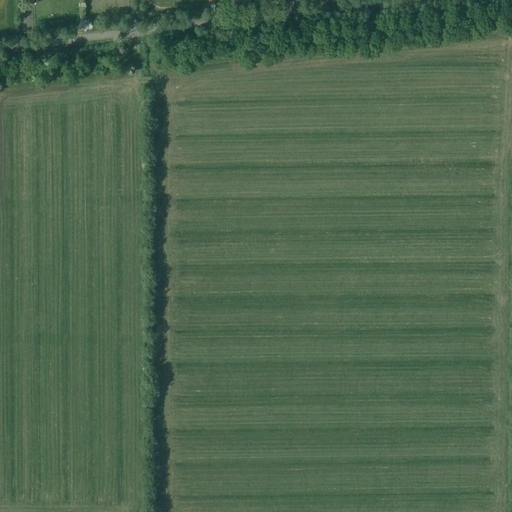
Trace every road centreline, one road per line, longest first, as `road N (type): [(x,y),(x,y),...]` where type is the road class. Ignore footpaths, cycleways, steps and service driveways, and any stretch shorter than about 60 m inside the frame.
road 1 (unclassified): [(132,32),(390,0)]
road 2 (unclassified): [(0,47),(132,32)]
